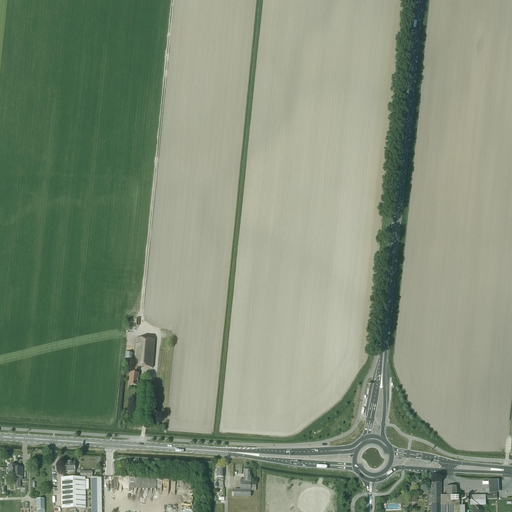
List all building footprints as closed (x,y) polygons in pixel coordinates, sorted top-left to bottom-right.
[(129,385),(138,386),(139,367),(152,368),(155,340),(137,338),(134,372),(130,371),(129,385)] [(69,472),(69,478),(75,478),(75,472),(75,463),(65,463),(66,472),(69,472)] [(8,474),(13,474),(16,474),(16,468),(16,466),(8,466),(8,470),(7,470),(7,471),(7,473),(7,474),(8,474)] [(16,474),(13,474),(13,477),(15,477),(15,486),(20,486),(20,480),(22,480),(22,477),(22,468),(16,468),(16,474)] [(215,482),(217,482),(217,480),(220,480),(220,478),(224,478),(224,469),(217,469),(217,478),(217,480),(216,480),(215,482)] [(251,485),(251,471),(244,470),(244,480),(241,479),(240,490),(234,490),(234,496),(251,497),(251,491),(256,491),(256,485),(251,485)] [(75,478),(69,478),(61,478),(62,509),(86,509),(85,478),(80,478),(75,478)] [(101,511),(101,478),(98,478),(91,478),(91,511),(101,511)] [(498,480),(488,481),(488,494),(499,493),(498,480)] [(431,489),(428,489),(428,495),(431,495),(431,505),(441,505),(441,497),(441,483),(431,484),(430,484),(430,485),(430,487),(431,487),(431,489)] [(431,505),(431,511),(464,511),(465,507),(459,506),(459,496),(457,496),(457,487),(446,487),(446,497),(441,497),(441,505),(431,505)] [(485,500),(485,496),(470,496),(470,506),(485,505),(485,500)]
